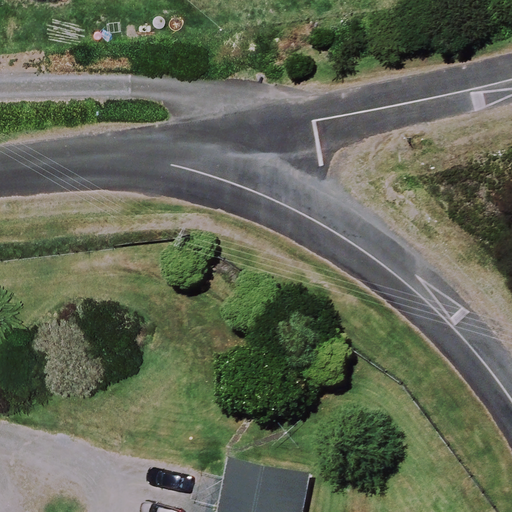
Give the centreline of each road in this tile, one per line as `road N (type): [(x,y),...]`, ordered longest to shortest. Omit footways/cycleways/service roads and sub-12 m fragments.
road 1 (tertiary): [(511,402),(403,281),(288,206),(183,167)]
road 2 (unclassified): [(183,167),(315,122),(511,80)]
road 3 (tertiary): [(183,167),(73,162),(0,170)]
